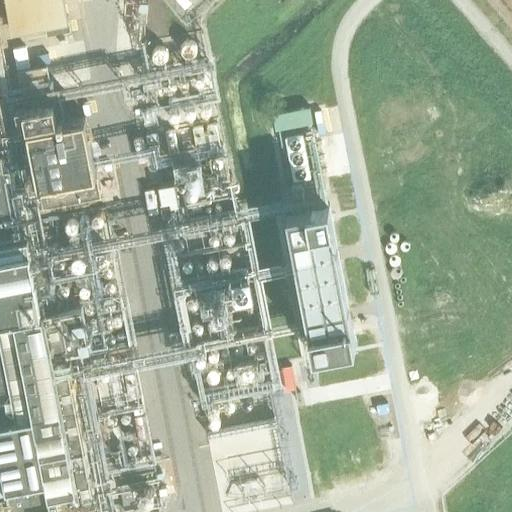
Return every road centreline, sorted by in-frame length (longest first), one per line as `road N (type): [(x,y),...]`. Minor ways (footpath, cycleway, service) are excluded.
road 1 (unknown): [(105,0),(133,253),(184,511)]
road 2 (unknown): [(420,487),(342,71),(341,36),(369,0)]
